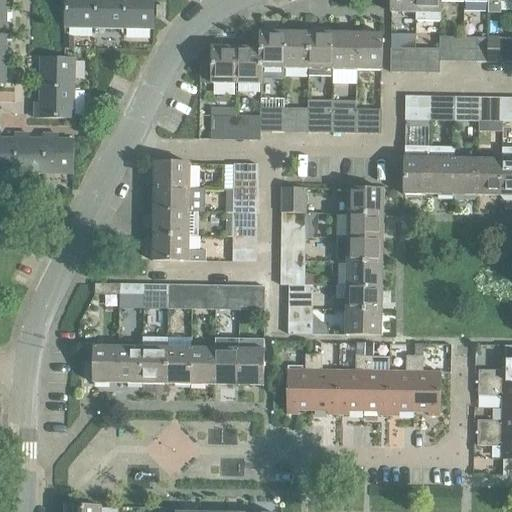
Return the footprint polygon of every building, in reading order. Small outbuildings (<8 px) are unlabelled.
[(0,0),(0,25),(7,26),(7,11),(12,11),(12,0),(0,0)] [(65,0),(65,29),(95,30),(95,0),(65,0)] [(95,0),(95,30),(123,30),(123,0),(95,0)] [(123,0),(123,30),(154,31),(154,0),(123,0)] [(391,0),(391,14),(416,15),(415,0),(391,0)] [(415,0),(416,15),(441,15),(441,3),(440,3),(440,0),(415,0)] [(511,0),(488,0),(488,4),(488,14),(501,14),(501,4),(511,4),(511,0)] [(0,25),(0,54),(6,55),(7,40),(11,40),(12,26),(7,26),(0,25)] [(309,34),(309,71),(309,78),(332,79),(333,71),(333,34),(330,30),(320,29),(317,34),(309,34)] [(260,33),(260,49),(261,49),(261,70),(262,70),(285,70),(286,33),(260,33)] [(309,34),(286,33),(285,70),(309,71),(309,34)] [(358,34),(333,34),(333,71),(357,71),(358,34)] [(383,35),(358,34),(357,71),(382,72),(383,35)] [(74,38),(64,38),(64,50),(74,50),(74,38)] [(440,39),(439,51),(440,63),(451,63),(452,39),(440,39)] [(476,63),(487,63),(488,39),(476,39),(476,63)] [(488,39),(487,63),(496,63),(496,39),(488,39)] [(212,85),(236,85),(237,48),(212,48),(212,85)] [(237,48),(236,85),(262,86),(262,70),(261,70),(261,49),(260,49),(237,48)] [(390,50),(391,74),(403,74),(403,50),(390,50)] [(440,63),(439,51),(428,50),(427,74),(440,74),(440,63)] [(11,55),(6,55),(0,54),(0,85),(6,85),(6,69),(11,69),(11,55)] [(35,90),(40,90),(75,91),(76,60),(41,60),(40,76),(36,76),(35,90)] [(75,91),(40,90),(40,105),(35,105),(35,119),(75,120),(75,91)] [(405,122),(418,122),(418,98),(406,98),(405,122)] [(443,122),(455,123),(455,99),(444,98),(443,122)] [(467,99),(455,99),(455,123),(467,123),(467,99)] [(491,123),(503,123),(503,99),(491,99),(491,123)] [(511,99),(503,99),(503,123),(511,123),(511,99)] [(260,109),(260,118),(260,133),(272,134),(272,110),(260,109)] [(296,134),(308,134),(308,110),(296,110),(296,134)] [(308,110),(308,134),(319,134),(320,110),(308,110)] [(344,135),(356,135),(356,111),(344,111),(344,135)] [(369,135),(381,135),(382,111),(369,111),(369,135)] [(211,141),(223,141),(223,117),(211,117),(211,141)] [(260,133),(260,118),(248,118),(248,142),(260,142),(260,133)] [(0,174),(14,175),(15,140),(1,139),(1,135),(0,134),(0,174)] [(14,175),(43,175),(44,140),(29,140),(30,135),(15,135),(15,140),(14,175)] [(44,135),(44,140),(43,175),(74,176),(74,141),(58,141),(58,136),(44,135)] [(511,149),(502,149),(502,161),(501,198),(504,202),(511,202),(511,149)] [(429,197),(453,197),(454,160),(451,160),(450,156),(439,156),(439,160),(430,160),(429,197)] [(404,196),(429,197),(430,160),(405,159),(404,196)] [(469,197),(478,198),(478,160),(454,160),(453,197),(456,202),(466,202),(469,197)] [(478,198),(501,198),(502,161),(478,160),(478,198)] [(154,164),(154,189),(191,190),(192,165),(154,164)] [(235,166),(234,190),(258,191),(259,166),(235,166)] [(154,189),(154,213),(191,213),(191,190),(154,189)] [(234,190),(234,214),(258,214),(258,191),(234,190)] [(282,190),(282,215),(306,215),(306,191),(282,190)] [(348,191),(347,217),(385,217),(385,192),(348,191)] [(191,213),(154,213),(153,237),(191,238),(198,238),(199,213),(191,213)] [(258,239),(258,214),(234,214),(234,239),(258,239)] [(282,215),(282,239),(306,240),(306,215),(282,215)] [(347,217),(347,241),(384,242),(385,217),(347,217)] [(191,238),(153,237),(153,263),(207,263),(208,252),(190,251),(191,238)] [(258,239),(234,239),(233,264),(257,264),(258,239)] [(282,239),(281,263),(305,264),(306,240),(282,239)] [(335,264),(347,265),(384,265),(384,242),(347,241),(335,241),(335,264)] [(281,288),(290,288),(305,287),(305,264),(281,263),(281,288)] [(347,265),(347,289),(384,289),(384,265),(347,265)] [(95,295),(121,296),(121,286),(95,285),(95,295)] [(121,296),(145,296),(145,286),(121,286),(121,296)] [(168,310),(169,286),(145,286),(145,296),(168,296),(168,310)] [(168,310),(192,311),(193,287),(169,286),(168,310)] [(192,311),(217,311),(217,287),(193,287),(192,311)] [(217,311),(241,311),(241,288),(217,287),(217,311)] [(290,288),(289,312),(313,312),(313,288),(305,287),(290,288)] [(241,288),(241,311),(265,312),(265,288),(241,288)] [(346,300),(346,313),(383,314),(384,289),(347,289),(334,288),(334,300),(346,300)] [(313,312),(289,312),(289,336),(313,337),(313,312)] [(383,314),(346,313),(346,337),(383,338),(383,314)] [(166,386),(167,349),(167,341),(143,340),(143,349),(142,386),(166,386)] [(214,387),(238,387),(238,350),(236,350),(236,341),(214,341),(215,350),(214,387)] [(94,385),(118,385),(119,348),(94,348),(94,385)] [(118,385),(142,386),(143,349),(119,348),(118,385)] [(166,386),(190,386),(191,349),(167,349),(166,386)] [(190,386),(214,387),(215,350),(191,349),(190,386)] [(238,350),(238,387),(264,388),(264,350),(238,350)] [(299,412),(313,412),(314,356),(306,356),(306,372),(303,372),(303,368),(288,367),(288,415),(299,416),(299,412)] [(328,416),(339,416),(339,373),(322,372),(323,356),(314,356),(313,412),(328,412),(328,416)] [(349,413),(364,413),(365,357),(356,357),(356,373),(339,373),(339,416),(349,416),(349,413)] [(378,417),(389,417),(389,373),(373,373),(373,357),(365,357),(364,413),(378,413),(378,417)] [(400,413),(414,414),(415,358),(406,358),(406,374),(389,373),(389,417),(399,417),(400,413)] [(415,358),(414,414),(429,414),(429,418),(440,418),(441,374),(423,374),(423,358),(415,358)] [(479,372),(479,385),(511,385),(511,359),(503,359),(503,374),(501,376),(497,372),(479,372)] [(503,396),(502,410),(511,410),(511,385),(479,385),(479,397),(497,398),(501,394),(503,396)] [(478,422),(478,435),(511,435),(511,410),(502,410),(502,424),(500,426),(496,423),(478,422)] [(511,435),(478,435),(478,447),(496,448),(500,444),(502,446),(501,461),(511,461),(511,435)]
